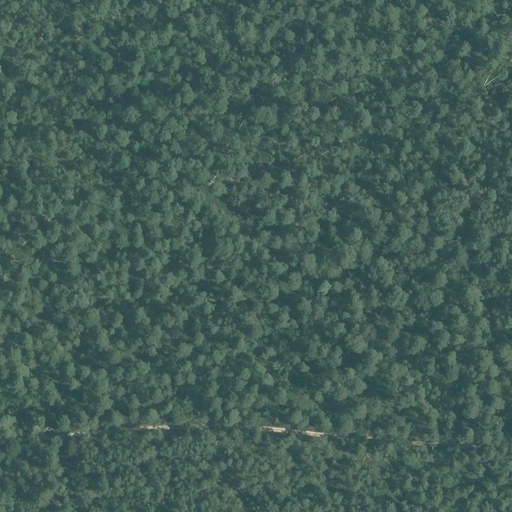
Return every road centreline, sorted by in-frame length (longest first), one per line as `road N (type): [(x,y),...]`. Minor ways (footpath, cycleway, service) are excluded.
road 1 (track): [(511,446),(255,427),(0,445)]
road 2 (track): [(504,446),(475,125),(511,108)]
